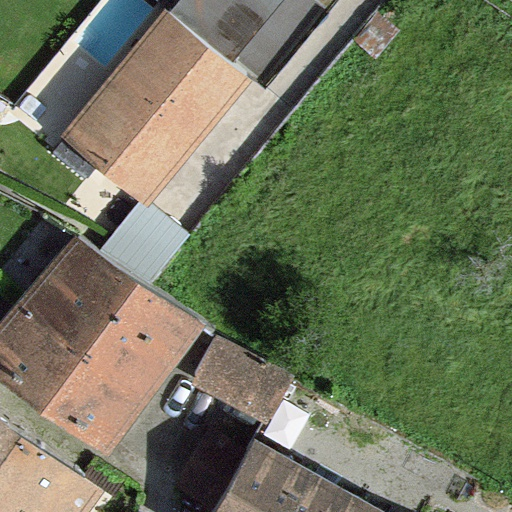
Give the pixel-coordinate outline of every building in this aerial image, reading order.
[(319,0),(180,0),(171,12),(249,74),(264,86),(328,7),(319,0)] [(171,12),(75,129),(152,192),(249,74),(171,12)] [(145,201),(103,250),(153,284),(188,235),(145,201)] [(0,328),(0,360),(110,440),(202,318),(153,284),(103,250),(80,235),(0,328)] [(297,373),(221,335),(198,375),(271,413),(297,373)] [(0,511),(74,511),(98,481),(0,408),(0,511)] [(183,483),(216,505),(249,451),(215,428),(183,483)] [(211,511),(387,511),(256,439),(249,451),(216,505),(211,511)]
